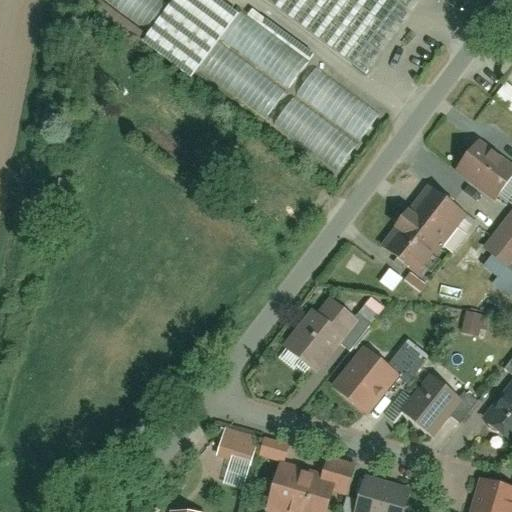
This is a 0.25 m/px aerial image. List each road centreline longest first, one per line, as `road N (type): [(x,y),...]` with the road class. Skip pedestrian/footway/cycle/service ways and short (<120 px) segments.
road 1 (residential): [(214,389),(503,0)]
road 2 (residential): [(214,389),(434,461),(446,479),(445,511)]
road 3 (unknown): [(416,121),(242,0)]
road 4 (residential): [(119,511),(214,389)]
